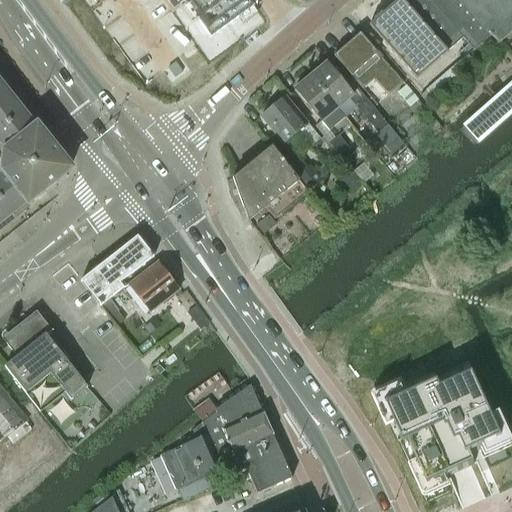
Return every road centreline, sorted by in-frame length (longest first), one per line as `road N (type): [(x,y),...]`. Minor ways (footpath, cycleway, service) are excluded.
road 1 (secondary): [(275,355),(151,184)]
road 2 (secondary): [(131,157),(16,0)]
road 3 (secondary): [(387,511),(347,436),(275,355)]
road 4 (tertiary): [(0,292),(151,184)]
road 5 (secondary): [(275,355),(350,511)]
road 6 (tertiary): [(131,157),(0,269)]
